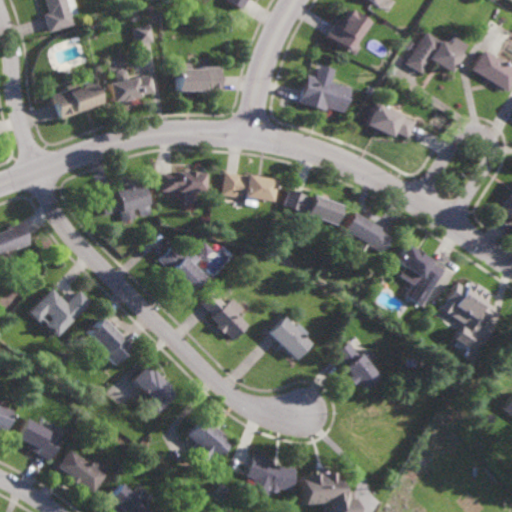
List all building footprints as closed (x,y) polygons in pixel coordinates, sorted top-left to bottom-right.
[(64,0),(72,25),(47,33),(42,15),(47,13),(43,0),(64,0)] [(244,0),(239,9),(224,0),(244,0)] [(357,35),(357,37),(356,39),(353,40),(346,51),(324,36),(332,23),(338,27),(342,21),(339,19),(347,9),(366,22),(357,35)] [(130,27),(133,44),(150,41),(147,24),(130,27)] [(433,39),(433,38),(455,52),(444,71),(437,66),(435,68),(430,65),(431,63),(424,58),(416,72),(401,63),(420,31),(433,39)] [(405,50),(401,48),(406,40),(410,43),(405,50)] [(511,69),(511,75),(503,90),(467,68),(479,49),(511,69)] [(188,67),(199,67),(199,65),(214,65),(214,66),(217,66),(217,91),(199,91),(199,89),(172,89),(172,68),(174,68),(174,61),(188,61),(188,67)] [(122,77),(129,76),(131,77),(147,74),(150,91),(125,96),(126,98),(115,100),(115,98),(106,100),(103,81),(111,80),(110,73),(112,70),(118,69),(121,71),(122,77)] [(321,79),(347,87),(339,112),(323,107),(322,110),(296,102),(305,74),(313,77),(315,69),(324,72),(321,79)] [(79,84),(88,81),(96,102),(86,105),(87,108),(82,110),(81,107),(72,110),(72,112),(55,118),(47,94),(64,88),(62,85),(77,80),(79,84)] [(403,138),(389,131),(387,136),(361,124),(371,103),(397,114),(397,115),(410,121),(403,138)] [(191,172),(201,172),(201,191),(193,191),(193,198),(182,198),(182,191),(156,191),(156,173),(173,173),(173,172),(182,171),(182,170),(191,170),(191,172)] [(243,178),(244,174),(272,179),(267,202),(262,202),(262,200),(234,195),(234,197),(221,195),(221,196),(219,196),(219,195),(217,194),(222,172),(238,175),(238,177),(243,178)] [(129,185),(139,182),(144,204),(130,208),(132,218),(120,221),(118,212),(117,212),(117,210),(100,215),(96,198),(112,194),(111,191),(121,188),(119,183),(127,181),(129,185)] [(511,220),(495,209),(503,198),(504,198),(511,185),(511,220)] [(307,200),(310,194),(338,205),(330,224),(302,213),(302,214),(295,211),(295,210),(280,205),(286,189),(302,195),(301,197),(307,200)] [(376,254),(366,248),(367,245),(363,243),(358,251),(345,242),(349,234),(339,228),(350,211),(353,213),(353,215),(373,228),(373,229),(387,237),(376,254)] [(28,244),(14,249),(13,246),(3,250),(6,258),(0,259),(0,230),(6,228),(5,227),(19,222),(28,244)] [(202,257),(209,250),(202,242),(194,249),(202,257)] [(410,251),(410,250),(416,254),(426,261),(425,262),(438,270),(416,306),(399,295),(406,284),(394,276),(398,269),(389,263),(390,262),(389,261),(400,244),(410,251)] [(179,257),(186,249),(196,259),(190,266),(200,277),(185,292),(164,271),(165,271),(154,260),(169,246),(179,257)] [(484,295),(480,301),(488,307),(469,336),(468,335),(460,347),(447,338),(455,327),(456,327),(459,324),(444,314),(443,315),(434,309),(441,299),(451,283),(459,288),(464,281),(484,295)] [(64,302),(76,290),(88,302),(73,317),(72,317),(69,320),(70,320),(54,336),(42,324),(49,318),(43,312),(34,320),(26,311),(49,288),(64,302)] [(242,325),(228,339),(221,332),(219,334),(212,327),(214,325),(206,317),(208,315),(207,314),(206,316),(200,310),(201,308),(197,304),(208,292),(242,325)] [(421,319),(417,317),(422,310),(425,312),(421,319)] [(104,325),(106,322),(111,327),(108,330),(115,337),(116,335),(128,347),(110,365),(98,353),(99,352),(95,347),(97,345),(84,332),(90,327),(88,325),(96,317),(104,325)] [(291,328),(294,324),(303,331),(300,334),(308,342),(291,360),(264,333),(280,317),(291,328)] [(355,355),(357,353),(358,354),(364,348),(372,357),(365,363),(375,376),(359,389),(352,381),(348,385),(342,377),(346,374),(340,367),(342,365),(331,353),(344,342),(355,355)] [(148,372),(150,370),(167,388),(166,390),(171,395),(152,415),(141,404),(147,399),(129,380),(143,366),(148,372)] [(511,393),(508,392),(498,411),(511,417),(511,393)] [(0,407),(8,410),(2,431),(0,430),(0,407)] [(202,424),(203,423),(220,436),(219,438),(225,444),(212,460),(205,455),(199,462),(190,456),(196,448),(194,447),(192,450),(190,448),(192,445),(181,436),(195,418),(202,424)] [(46,430),(49,424),(63,431),(48,460),(25,448),(28,444),(14,438),(24,419),(46,430)] [(89,465),(93,459),(104,467),(100,474),(103,476),(91,492),(77,483),(75,485),(68,480),(70,478),(56,468),(68,450),(89,465)] [(289,490),(274,489),(273,493),(262,492),(263,486),(241,477),(249,454),(263,460),(262,462),(271,466),(291,468),(289,490)] [(323,474),(333,473),(334,476),(337,476),(338,491),(345,490),(345,493),(347,492),(348,492),(349,499),(352,499),(353,511),(324,511),(324,503),(301,505),(299,479),(303,479),(303,476),(314,474),(313,469),(323,468),(323,474)] [(135,498),(141,491),(149,498),(145,504),(148,506),(144,510),(146,511),(145,511),(113,511),(103,502),(120,484),(135,498)]
